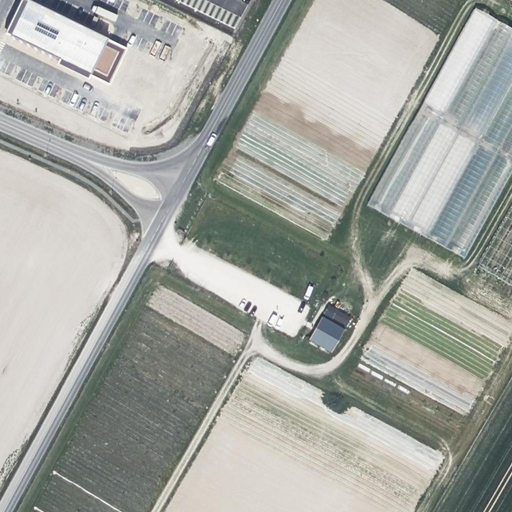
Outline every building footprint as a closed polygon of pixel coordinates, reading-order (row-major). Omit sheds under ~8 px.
[(128,49),(28,0),(20,0),(4,33),(58,59),(56,65),(90,82),(92,77),(110,86),(128,49)] [(511,30),(475,11),(366,204),(466,263),(511,177),(511,30)] [(30,211),(10,249),(82,287),(115,224),(47,189),(34,213),(30,211)] [(511,213),(499,239),(509,244),(511,245),(511,213)] [(329,307),(324,315),(333,320),(337,313),(338,312),(329,307)] [(337,313),(333,320),(347,327),(351,319),(337,313)] [(322,319),(309,343),(331,355),(344,331),(322,319)] [(0,431),(31,373),(11,362),(6,370),(0,366),(0,431)]
